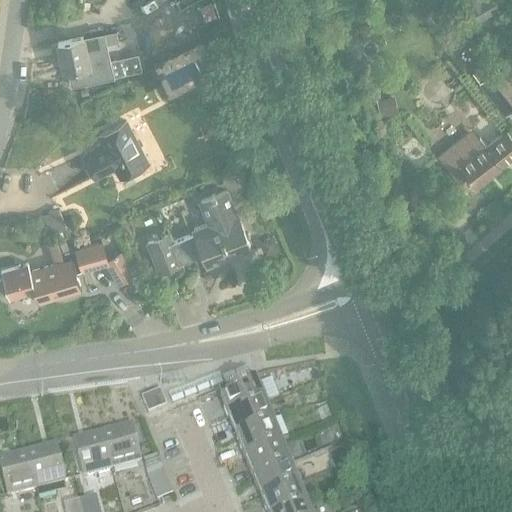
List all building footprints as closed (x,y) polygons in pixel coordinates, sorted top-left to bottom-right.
[(465,0),(478,20),(498,8),(493,0),(465,0)] [(211,1),(200,5),(205,20),(216,16),(211,1)] [(431,10),(423,17),(430,23),(437,16),(431,10)] [(96,34),(57,43),(63,70),(67,69),(70,85),(113,75),(122,73),(119,56),(109,58),(104,33),(96,34)] [(499,62),(511,80),(511,62),(508,56),(499,62)] [(479,82),(505,114),(511,108),(511,84),(499,67),(479,82)] [(142,81),(146,89),(159,83),(155,75),(142,81)] [(394,95),(376,99),(379,114),(397,110),(394,95)] [(80,152),(93,176),(112,166),(119,177),(146,163),(124,121),(96,134),(100,142),(80,152)] [(446,162),(461,180),(466,175),(467,177),(469,176),(476,185),(501,165),(502,165),(502,164),(511,156),(511,136),(507,130),(487,146),(479,136),(446,162)] [(147,244),(159,273),(181,265),(180,263),(202,255),(206,264),(209,263),(211,269),(229,262),(227,256),(250,247),(236,213),(235,213),(227,191),(216,195),(216,194),(210,197),(210,198),(199,202),(207,223),(193,230),(194,233),(172,242),(169,235),(147,244)] [(42,215),(49,233),(55,232),(62,251),(69,248),(61,229),(66,227),(58,209),(42,215)] [(272,235),(259,241),(262,249),(269,252),(277,248),(272,235)] [(0,277),(0,285),(2,293),(6,291),(9,298),(33,291),(37,302),(81,289),(72,258),(63,261),(57,241),(48,243),(53,262),(29,270),(26,263),(0,270),(0,272),(1,277),(0,277)] [(102,242),(75,250),(82,271),(108,263),(102,242)] [(135,275),(121,253),(108,260),(122,283),(135,275)] [(254,384),(217,399),(225,418),(262,403),(278,397),(270,378),(254,384)] [(158,393),(140,400),(146,415),(165,408),(159,393),(158,393)] [(225,418),(233,439),(270,423),(262,403),(225,418)] [(325,406),(316,410),(322,424),(331,421),(325,406)] [(233,439),(242,459),(279,444),(270,423),(233,439)] [(129,427),(101,434),(110,470),(138,463),(129,427)] [(110,470),(101,434),(73,442),(83,478),(110,470)] [(242,459),(250,479),(287,465),(279,444),(242,459)] [(53,446),(25,454),(35,490),(63,483),(53,446)] [(329,456),(335,469),(351,463),(345,450),(329,456)] [(35,490),(25,454),(0,460),(0,473),(6,498),(35,490)] [(287,465),(250,479),(258,500),(295,485),(300,483),(292,463),(287,465)] [(146,479),(155,502),(171,496),(161,472),(146,479)] [(258,500),(263,511),(287,511),(304,505),(295,485),(258,500)] [(363,506),(366,505),(363,495),(353,499),(357,508),(363,506)] [(97,511),(94,498),(78,502),(80,511),(97,511)] [(80,511),(78,502),(62,506),(63,511),(80,511)]
